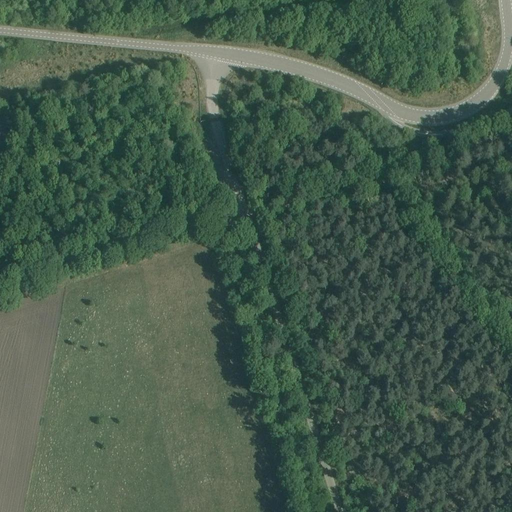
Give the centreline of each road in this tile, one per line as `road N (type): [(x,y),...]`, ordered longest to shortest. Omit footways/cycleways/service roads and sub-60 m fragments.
road 1 (track): [(511,337),(384,173),(0,287)]
road 2 (unclassified): [(338,511),(214,119),(217,53)]
road 3 (unclassified): [(217,53),(298,67),(435,117),(488,91),(505,57),(506,0)]
road 4 (unclassified): [(217,53),(0,30)]
